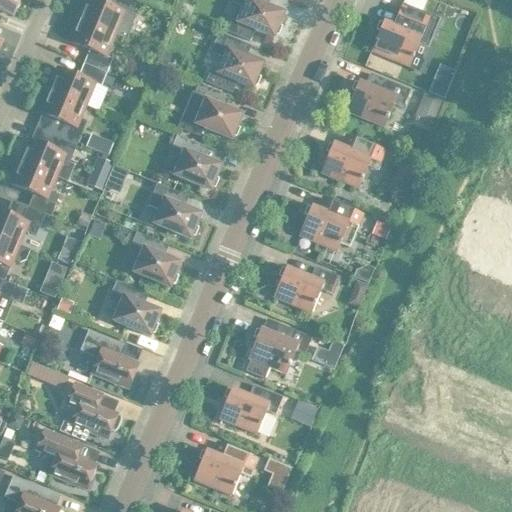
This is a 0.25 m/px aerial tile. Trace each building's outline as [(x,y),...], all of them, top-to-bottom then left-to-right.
[(0,0),(0,11),(11,16),(17,0),(0,0)] [(114,35),(125,40),(135,16),(130,14),(134,4),(123,0),(109,0),(107,6),(93,0),(84,0),(77,19),(114,35)] [(262,5),(264,0),(231,0),(231,3),(242,7),(236,22),(229,20),(224,32),(247,41),(251,30),(272,39),(283,13),(262,5)] [(382,22),(370,52),(408,67),(418,44),(427,48),(438,19),(401,4),(392,26),(382,22)] [(114,35),(77,19),(67,42),(88,50),(83,63),(105,73),(111,59),(104,57),(114,35)] [(241,56),(246,45),(218,33),(210,53),(221,58),(215,73),(208,70),(203,82),(229,93),(234,82),(251,89),(262,64),(241,56)] [(162,51),(157,63),(165,67),(170,55),(162,51)] [(105,73),(83,63),(77,77),(57,68),(47,91),(84,106),(93,84),(100,87),(105,73)] [(357,82),(345,112),(383,128),(393,104),(401,108),(409,91),(368,74),(364,85),(357,82)] [(241,115),(226,109),(220,107),(225,96),(197,85),(192,96),(191,95),(176,131),(199,140),(203,129),(230,140),(241,115)] [(78,119),(84,106),(47,91),(38,113),(65,124),(60,137),(76,143),(85,122),(78,119)] [(423,94),(414,116),(434,124),(442,101),(423,94)] [(322,127),(324,117),(305,113),(303,123),(322,127)] [(209,191),(220,166),(199,157),(204,147),(176,135),(171,146),(182,151),(172,176),(209,191)] [(383,152),(361,143),(343,135),(339,147),(332,144),(319,173),(358,189),(367,166),(376,169),(383,152)] [(18,162),(54,177),(59,167),(67,170),(71,158),(70,158),(75,147),(52,137),(48,148),(27,140),(18,162)] [(101,139),(96,151),(107,156),(112,143),(101,139)] [(401,160),(398,167),(409,172),(412,165),(401,160)] [(54,177),(18,162),(8,184),(32,194),(27,208),(43,215),(49,217),(58,195),(49,192),(54,177)] [(113,166),(109,175),(124,181),(128,172),(113,166)] [(91,171),(85,184),(101,191),(106,177),(91,171)] [(189,240),(199,215),(179,206),(183,196),(156,184),(151,195),(162,200),(152,225),(189,240)] [(310,207),(298,236),(336,252),(346,229),(354,232),(362,215),(322,198),(317,210),(310,207)] [(0,238),(18,246),(24,231),(35,236),(43,215),(27,208),(18,204),(12,217),(0,212),(0,238)] [(377,220),(371,234),(385,240),(390,226),(377,220)] [(169,288),(179,263),(159,255),(163,244),(135,233),(131,244),(142,248),(132,273),(169,288)] [(30,251),(18,246),(0,238),(0,264),(8,268),(12,260),(19,263),(26,261),(30,251)] [(356,270),(352,277),(367,283),(373,269),(366,266),(356,270)] [(284,268),(272,298),(310,313),(320,290),(329,293),(336,276),(314,267),(309,278),(284,268)] [(467,267),(462,279),(471,283),(476,271),(467,267)] [(476,271),(471,283),(480,286),(485,274),(476,271)] [(149,337),(159,312),(139,303),(143,293),(115,281),(107,301),(118,305),(112,322),(149,337)] [(355,281),(352,289),(354,294),(362,297),(367,286),(355,281)] [(61,298),(56,310),(68,315),(73,303),(61,298)] [(435,302),(418,342),(443,352),(459,312),(435,302)] [(459,312),(443,352),(466,361),(482,322),(459,312)] [(482,322),(466,361),(489,371),(506,331),(482,322)] [(259,329),(247,359),(249,360),(245,371),(264,379),(268,368),(285,375),(295,351),(303,355),(311,338),(280,325),(275,336),(259,329)] [(137,364),(135,363),(113,354),(118,343),(87,330),(79,351),(96,359),(90,375),(127,390),(137,364)] [(511,334),(506,331),(489,371),(511,380),(511,334)] [(24,334),(20,344),(32,349),(36,339),(24,334)] [(21,368),(14,383),(46,398),(53,383),(21,368)] [(103,396),(97,393),(74,384),(65,405),(75,409),(69,424),(62,421),(58,432),(84,442),(88,433),(106,440),(110,431),(113,433),(116,430),(120,421),(120,417),(116,415),(117,415),(98,407),(103,396)] [(230,390),(218,419),(256,435),(265,411),(274,415),(281,398),(252,385),(247,397),(230,390)] [(297,401),(290,419),(308,426),(315,409),(297,401)] [(11,414),(6,426),(18,431),(23,419),(11,414)] [(6,429),(2,438),(10,441),(13,433),(6,429)] [(382,430),(365,470),(389,480),(406,440),(382,430)] [(96,465),(80,459),(84,447),(44,431),(35,452),(55,460),(48,476),(85,491),(96,465)] [(406,440),(389,480),(413,490),(429,450),(406,440)] [(192,481),(230,496),(240,473),(249,476),(256,459),(215,442),(210,453),(204,451),(192,481)] [(429,450),(413,490),(436,499),(452,460),(429,450)] [(452,460),(436,499),(459,509),(476,469),(452,460)] [(476,469),(459,509),(466,511),(485,511),(499,479),(476,469)] [(35,499),(40,488),(12,476),(3,497),(18,504),(14,511),(57,511),(59,509),(35,499)] [(511,511),(511,484),(499,479),(485,511),(511,511)]
